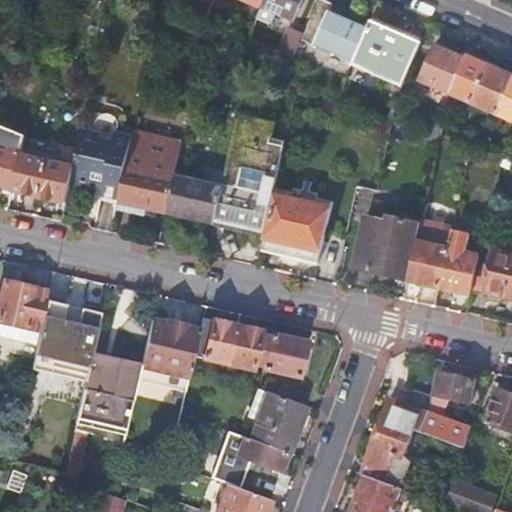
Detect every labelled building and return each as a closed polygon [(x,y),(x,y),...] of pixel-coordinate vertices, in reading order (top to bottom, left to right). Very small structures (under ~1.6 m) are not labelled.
[(265,0),(262,7),(294,21),(302,0),(265,0)] [(302,42),(354,64),(368,30),(330,14),(334,6),(320,0),(306,34),(302,42)] [(196,5),(191,15),(204,20),(208,10),(196,5)] [(208,10),(204,20),(210,23),(214,25),(219,13),(209,8),(208,10)] [(431,24),(418,19),(409,39),(422,45),(431,24)] [(354,64),(405,86),(422,45),(409,39),(371,22),(368,30),(354,64)] [(289,27),(278,53),(295,60),(302,42),(306,34),(289,27)] [(423,81),(453,94),(467,60),(438,47),(423,81)] [(467,60),(453,94),(473,103),(488,66),(468,57),(467,60)] [(511,76),(488,66),(473,103),(498,114),(511,81),(511,76)] [(511,81),(498,114),(511,119),(511,81)] [(398,105),(395,118),(443,134),(445,125),(440,123),(398,105)] [(241,115),(224,188),(216,224),(264,235),(286,142),(271,138),(275,124),(241,115)] [(83,130),(75,168),(71,184),(89,187),(91,179),(103,182),(100,195),(118,199),(126,166),(133,137),(115,133),(113,142),(101,139),(102,135),(83,130)] [(134,131),(133,137),(126,166),(118,199),(118,200),(167,212),(174,178),(175,177),(183,142),(134,131)] [(0,190),(12,193),(13,191),(21,156),(22,151),(9,148),(8,152),(0,149),(0,190)] [(13,191),(40,196),(47,162),(21,156),(13,191)] [(40,196),(67,202),(71,184),(75,168),(47,162),(40,196)] [(174,178),(167,212),(216,224),(224,188),(175,177),(174,178)] [(319,266),(334,195),(318,191),(317,198),(294,192),(295,186),(280,182),(263,253),(319,266)] [(366,242),(360,269),(402,279),(402,278),(409,279),(422,225),(389,217),(388,224),(372,220),(371,220),(366,242)] [(355,268),(360,269),(366,242),(371,220),(366,222),(355,268)] [(422,222),(422,225),(409,279),(409,280),(441,287),(453,232),(454,229),(422,222)] [(453,232),(441,287),(472,295),(473,289),(479,262),(481,257),(467,254),(471,236),(453,232)] [(494,266),(479,262),(473,289),(489,293),(489,294),(492,299),(503,301),(506,298),(507,297),(511,297),(511,252),(497,249),(494,266)] [(48,300),(50,289),(5,279),(0,299),(0,335),(38,344),(48,300)] [(66,304),(48,300),(38,344),(32,369),(85,381),(92,353),(101,312),(82,308),(80,314),(64,311),(66,304)] [(82,308),(66,304),(64,311),(80,314),(82,308)] [(199,330),(194,356),(229,364),(237,327),(202,319),(199,330)] [(151,320),(141,365),(137,381),(186,391),(191,365),(194,356),(199,330),(151,320)] [(237,327),(229,364),(254,369),(254,367),(263,369),(271,336),(262,334),(262,332),(237,327)] [(271,336),(263,369),(299,377),(306,348),(291,344),(292,339),(271,334),(271,336)] [(307,343),(292,339),(291,344),(306,348),(307,343)] [(141,365),(92,353),(85,381),(76,424),(76,425),(89,428),(92,419),(110,424),(108,433),(124,437),(125,435),(129,417),(137,381),(141,365)] [(474,380),(439,372),(434,394),(469,402),(474,380)] [(258,422),(268,394),(258,390),(247,418),(258,422)] [(428,413),(432,395),(415,390),(411,407),(390,399),(383,418),(385,419),(365,475),(384,482),(394,455),(404,459),(415,430),(421,432),(428,413)] [(488,420),(511,429),(511,395),(499,391),(488,420)] [(287,453),(288,453),(305,407),(268,394),(258,422),(251,440),(287,453)] [(421,432),(464,448),(471,429),(428,413),(421,432)] [(89,435),(75,429),(68,461),(83,464),(89,435)] [(251,440),(244,437),(237,456),(251,461),(249,466),(255,468),(257,463),(281,472),(287,453),(251,440)] [(33,465),(44,468),(65,474),(68,461),(37,452),(33,465)] [(65,474),(65,478),(79,483),(83,464),(68,461),(65,474)] [(402,489),(384,482),(365,475),(351,511),(393,511),(394,509),(400,511),(402,505),(397,503),(402,489)] [(265,511),(270,500),(210,478),(206,486),(211,488),(225,490),(217,511),(265,511)] [(511,482),(509,481),(503,496),(511,499),(511,482)] [(478,511),(483,499),(450,488),(445,502),(473,511),(478,511)] [(120,511),(124,504),(104,497),(99,511),(102,511),(120,511)]
